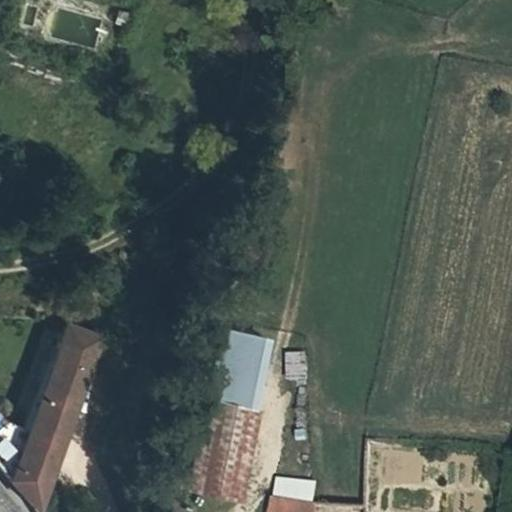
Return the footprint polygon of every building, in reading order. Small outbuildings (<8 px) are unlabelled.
[(19,439),(0,485),(0,486),(19,511),(26,511),(95,350),(61,337),(19,439)] [(310,381),(308,352),(288,353),(290,382),(310,381)] [(205,401),(187,489),(226,497),(245,409),(205,401)] [(0,485),(19,439),(1,426),(0,425),(0,485)] [(303,437),(304,475),(314,475),(312,437),(303,437)] [(276,502),(273,511),(319,511),(321,505),(276,502)]
